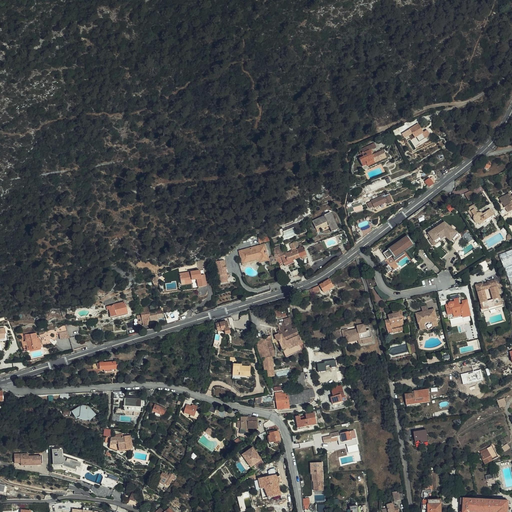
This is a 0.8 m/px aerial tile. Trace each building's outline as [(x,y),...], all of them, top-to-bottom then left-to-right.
[(407,129),(411,135),(414,134),(415,138),(405,143),(405,142),(403,143),(406,147),(410,144),(416,142),(415,140),(421,137),(423,140),(429,137),(425,131),(424,131),(422,133),(420,130),(417,124),(407,129)] [(414,134),(411,135),(412,138),(405,142),(405,143),(415,138),(414,134)] [(416,142),(410,144),(411,146),(423,140),(421,137),(415,140),(416,142)] [(366,168),(366,166),(364,163),(374,159),(375,160),(378,159),(380,160),(385,158),(382,151),(369,156),(369,154),(371,153),(370,149),(374,147),(372,143),(355,150),(357,154),(359,153),(360,156),(357,157),(359,165),(359,166),(361,170),(366,168)] [(438,178),(445,173),(441,168),(437,172),(436,171),(434,172),(438,178)] [(425,181),(429,187),(436,182),(432,176),(425,181)] [(476,196),(472,190),(465,194),(469,201),(476,196)] [(373,196),(371,192),(365,194),(368,200),(366,201),(366,202),(361,204),(363,208),(368,206),(369,209),(382,203),(383,205),(388,203),(384,194),(381,196),(380,194),(378,195),(377,195),(373,196)] [(507,194),(499,199),(504,206),(505,205),(509,211),(511,209),(511,206),(511,205),(511,195),(511,196),(509,197),(507,194)] [(481,212),(476,205),(469,210),(477,220),(476,221),(477,222),(479,223),(481,223),(482,223),(483,224),(496,214),(492,208),(486,213),(485,212),(483,212),(481,212)] [(339,229),(332,213),(325,215),(325,216),(314,221),(317,229),(322,227),(321,225),(328,222),(330,226),(331,228),(333,232),(339,229)] [(462,233),(446,221),(428,233),(435,243),(447,235),(456,241),(462,233)] [(359,229),(364,235),(371,229),(370,227),(371,226),(368,223),(359,229)] [(364,235),(364,239),(375,230),(371,229),(364,235)] [(271,241),(268,235),(259,238),(262,244),(271,241)] [(413,242),(408,236),(404,239),(404,238),(394,245),(395,246),(384,253),(388,259),(394,255),(396,257),(406,250),(403,247),(407,244),(408,246),(413,242)] [(269,260),(265,245),(246,250),(245,249),(240,251),(244,264),(250,262),(250,261),(260,259),(261,262),(269,260)] [(282,246),(275,248),(275,255),(276,257),(276,259),(278,258),(278,256),(279,256),(278,254),(284,252),(282,246)] [(297,250),(301,257),(303,256),(307,255),(304,247),(300,249),(297,250)] [(511,249),(500,255),(504,266),(511,263),(511,249)] [(294,260),(301,257),(297,250),(288,253),(285,252),(284,252),(278,254),(279,256),(278,256),(278,258),(276,259),(278,263),(282,262),(281,258),(284,257),(285,263),(294,260)] [(271,267),(278,264),(278,263),(276,259),(276,257),(272,258),(271,258),(271,259),(269,260),(271,267)] [(226,260),(217,260),(219,282),(229,282),(226,260)] [(200,274),(200,270),(180,274),(181,280),(195,278),(196,286),(205,284),(204,274),(200,274)] [(366,277),(369,289),(379,286),(374,274),(366,277)] [(476,285),(483,309),(502,304),(495,279),(488,282),(488,283),(484,284),(483,283),(476,285)] [(330,281),(330,280),(321,286),(325,293),(334,288),(334,287),(336,286),(334,284),(332,285),(331,283),(332,282),(332,281),(330,281)] [(446,304),(448,315),(454,313),(455,317),(463,315),(463,316),(463,318),(471,316),(468,299),(462,300),(463,302),(460,303),(459,298),(454,299),(455,301),(453,301),(451,301),(450,302),(448,303),(446,304)] [(124,301),(97,310),(99,316),(101,320),(128,312),(124,301)] [(502,304),(483,309),(482,310),(483,313),(504,306),(503,304),(502,304)] [(150,312),(149,310),(147,306),(143,307),(144,311),(141,312),(142,314),(137,316),(139,324),(144,322),(145,324),(151,322),(149,314),(150,314),(150,312)] [(388,334),(393,333),(392,329),(404,326),(403,319),(402,316),(403,315),(402,308),(393,311),(393,313),(387,314),(389,319),(384,320),(386,330),(387,330),(388,334)] [(149,314),(151,322),(159,320),(157,312),(156,312),(155,310),(150,312),(150,314),(149,314)] [(432,330),(433,327),(439,326),(435,310),(429,311),(423,312),(416,314),(420,330),(426,329),(428,331),(432,330)] [(291,318),(289,318),(284,319),(285,325),(280,327),(280,329),(277,330),(277,332),(274,333),(275,337),(275,339),(277,339),(285,358),(302,350),(299,345),(302,343),(293,326),(294,325),(292,323),(291,318)] [(224,329),(225,334),(229,333),(227,321),(215,324),(217,331),(224,329)] [(351,341),(358,340),(362,339),(363,343),(372,341),(370,330),(366,330),(364,324),(357,326),(358,329),(349,330),(351,341)] [(70,331),(68,325),(59,328),(61,334),(63,333),(67,332),(70,331)] [(0,342),(8,341),(8,339),(4,340),(4,335),(5,335),(4,329),(0,330),(0,342)] [(342,338),(340,330),(333,332),(335,339),(342,338)] [(63,333),(61,334),(62,340),(72,337),(70,331),(67,332),(67,335),(63,335),(63,333)] [(41,334),(28,337),(28,339),(23,340),(24,344),(30,343),(31,345),(31,350),(44,347),(42,342),(44,341),(43,339),(43,338),(42,338),(41,334)] [(269,338),(255,340),(259,360),(261,360),(263,371),(266,370),(267,378),(273,377),(270,358),(269,359),(266,348),(267,348),(268,352),(273,351),(269,338)] [(411,353),(418,351),(416,341),(408,342),(411,353)] [(336,360),(317,362),(318,372),(327,371),(326,365),(331,365),(332,368),(337,367),(336,360)] [(98,370),(115,368),(115,367),(115,363),(115,362),(103,363),(103,361),(99,361),(99,364),(96,364),(96,370),(98,369),(98,370)] [(511,368),(511,363),(501,366),(504,376),(511,373),(511,368)] [(234,364),(233,376),(251,377),(252,368),(242,367),(243,365),(234,364)] [(306,386),(304,372),(297,373),(297,376),(295,376),(296,381),(298,380),(299,387),(306,386)] [(191,383),(192,376),(185,374),(183,382),(191,383)] [(291,393),(285,393),(286,397),(288,396),(289,405),(309,402),(309,398),(315,398),(313,389),(301,391),(301,394),(292,396),(291,393)] [(429,402),(428,390),(413,392),(414,393),(404,395),(406,405),(420,403),(429,402)] [(344,396),(343,392),(338,394),(338,396),(331,398),(333,405),(346,400),(345,396),(344,396)] [(286,397),(285,393),(282,394),(282,393),(276,394),(276,395),(275,396),(277,409),(284,409),(284,408),(289,407),(289,405),(288,396),(286,397)] [(127,401),(127,409),(139,409),(139,405),(146,405),(148,398),(140,398),(140,399),(136,399),(136,401),(127,401)] [(187,406),(188,401),(185,399),(182,407),(185,408),(184,413),(194,416),(197,407),(194,406),(193,408),(187,406)] [(163,415),(166,409),(150,403),(148,408),(152,409),(152,411),(163,415)] [(217,407),(210,405),(208,411),(215,413),(217,407)] [(88,407),(82,406),(72,411),(76,418),(80,416),(85,417),(88,421),(94,416),(88,407)] [(316,424),(315,413),(305,415),(306,417),(300,418),(300,416),(296,417),(298,428),(316,424)] [(248,428),(247,417),(240,417),(240,421),(236,421),(237,427),(240,427),(240,428),(239,429),(239,434),(245,433),(245,434),(248,434),(248,429),(248,428)] [(256,417),(250,417),(247,417),(248,428),(248,429),(257,428),(256,420),(256,417)] [(428,428),(415,430),(417,442),(430,440),(428,428)] [(274,432),(273,430),(267,431),(268,437),(271,437),(272,442),(280,440),(278,431),(274,432)] [(341,433),(340,434),(339,432),(331,434),(331,435),(327,436),(328,444),(332,443),(332,446),(346,443),(346,444),(357,442),(356,438),(354,430),(341,433)] [(106,437),(105,437),(104,444),(108,445),(107,450),(114,452),(115,451),(114,445),(116,444),(117,451),(124,449),(124,450),(130,449),(128,435),(121,437),(120,435),(110,436),(110,439),(108,439),(106,437)] [(237,448),(244,443),(244,442),(245,440),(242,439),(239,441),(237,439),(233,443),(235,445),(237,448)] [(252,446),(241,455),(251,468),(255,465),(258,469),(265,464),(252,446)] [(53,449),(50,449),(50,471),(78,479),(83,463),(80,462),(79,466),(76,466),(74,470),(61,466),(61,464),(53,464),(53,449)] [(61,449),(53,449),(53,464),(61,464),(61,466),(74,470),(76,466),(79,466),(80,462),(61,456),(61,449)] [(493,460),(488,451),(481,455),(483,459),(482,460),(485,465),(493,460)] [(29,452),(15,452),(14,460),(20,460),(20,463),(29,463),(29,461),(39,461),(38,463),(41,463),(41,455),(29,455),(29,452)] [(156,468),(158,463),(151,460),(149,465),(156,468)] [(324,491),(323,463),(311,464),(312,474),(313,475),(313,482),(315,482),(315,491),(324,491)] [(153,472),(147,482),(149,483),(152,478),(153,478),(156,473),(153,472)] [(168,476),(164,474),(162,478),(160,477),(157,482),(163,485),(164,483),(169,486),(172,479),(173,479),(174,477),(173,476),(174,475),(169,473),(168,476)] [(276,474),(268,476),(258,478),(259,481),(261,489),(265,488),(268,498),(278,496),(275,485),(278,485),(276,474)] [(203,490),(214,485),(212,482),(202,486),(203,490)] [(434,482),(424,482),(424,483),(423,484),(423,488),(421,494),(422,509),(425,509),(425,511),(427,511),(426,511),(440,511),(440,504),(437,504),(436,500),(429,500),(429,493),(431,493),(431,491),(426,491),(426,484),(434,484),(434,482)] [(219,498),(214,485),(203,490),(209,503),(219,498)] [(243,493),(244,495),(239,496),(243,511),(255,508),(251,491),(243,493)] [(128,503),(134,505),(138,494),(132,492),(128,503)] [(460,497),(460,498),(460,502),(459,511),(506,511),(507,501),(460,497)] [(398,511),(398,507),(396,508),(394,508),(393,505),(393,503),(387,505),(388,511),(398,511)]
